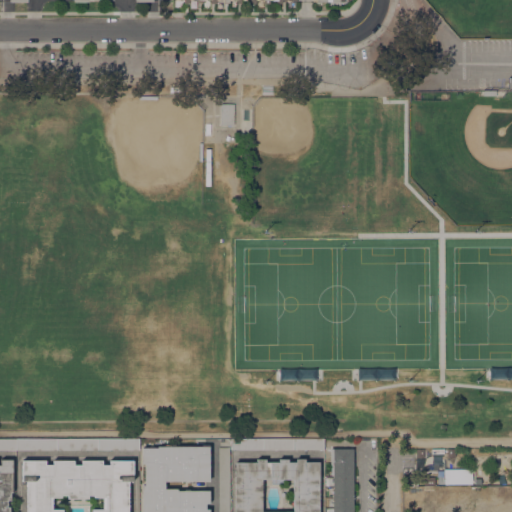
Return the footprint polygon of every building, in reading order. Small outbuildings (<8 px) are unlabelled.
[(234,124),(221,124),(221,103),(234,103),(234,124)] [(137,438),(0,437),(0,448),(137,450),(137,438)] [(324,438),(324,449),(231,449),(231,439),(324,438)] [(141,511),(142,489),(143,489),(143,485),(144,485),(144,463),(142,463),(142,448),(157,448),(157,446),(165,446),(165,445),(175,445),(175,446),(202,446),(202,445),(209,445),(209,481),(164,480),(164,489),(177,489),(177,490),(184,490),(184,488),(190,488),(190,490),(209,490),(209,503),(205,503),(205,509),(209,509),(209,511),(141,511)] [(229,511),(218,511),(218,447),(229,447),(229,511)] [(353,448),(353,511),(333,511),(333,462),(330,462),(330,448),(353,448)] [(0,511),(0,459),(12,459),(12,492),(10,492),(10,500),(7,500),(7,506),(10,506),(10,511),(0,511)] [(234,511),(234,462),(256,462),(256,459),(265,459),(265,462),(279,462),(279,459),(288,459),(288,462),(296,462),(296,459),(305,459),(305,462),(319,462),(319,511),(234,511)] [(442,459),(442,468),(425,469),(425,459),(442,459)] [(27,511),(27,481),(22,481),(22,460),(46,460),(46,464),(53,464),(53,460),(74,460),(74,464),(81,464),(81,460),(102,460),(102,464),(109,464),(109,460),(133,460),(133,481),(128,481),(128,511),(27,511)] [(470,484),(470,468),(442,468),(441,484),(470,484)]
